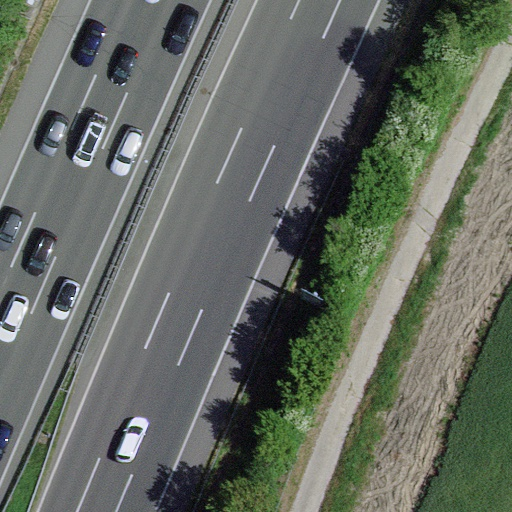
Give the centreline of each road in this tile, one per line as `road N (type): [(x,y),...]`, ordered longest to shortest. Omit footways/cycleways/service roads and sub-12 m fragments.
road 1 (motorway): [(98,511),(321,0)]
road 2 (unclassified): [(306,511),(374,329),(511,36)]
road 3 (motorway): [(149,0),(0,343)]
